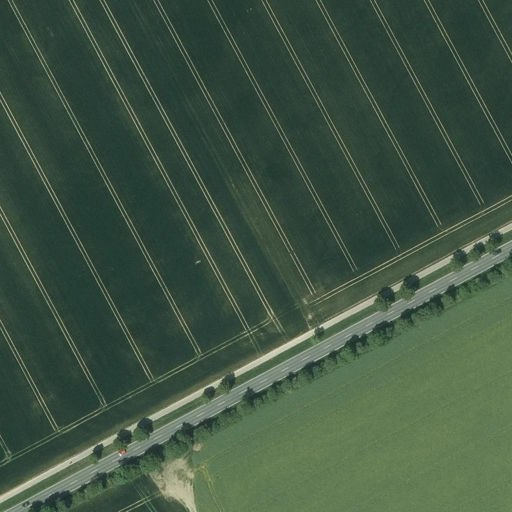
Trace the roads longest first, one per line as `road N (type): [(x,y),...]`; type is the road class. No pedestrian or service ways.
road 1 (track): [(511,225),(0,496)]
road 2 (secondary): [(18,511),(511,248)]
